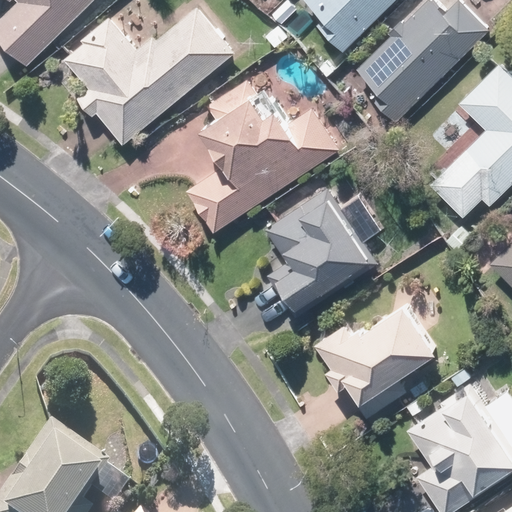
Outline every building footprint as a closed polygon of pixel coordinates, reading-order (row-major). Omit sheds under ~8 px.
[(0,29),(32,62),(95,0),(7,0),(15,7),(0,21),(0,29)] [(310,0),(324,13),(318,20),(347,48),(393,0),(310,0)] [(400,122),(490,29),(460,0),(458,0),(447,12),(435,0),(421,0),(356,68),(377,89),(372,94),(400,122)] [(157,34),(142,47),(111,11),(83,35),(87,40),(71,54),(95,83),(76,99),(89,114),(97,107),(128,143),(238,49),(199,4),(160,38),(157,34)] [(492,206),(511,185),(511,72),(502,62),(432,132),(455,155),(430,179),(466,215),(484,198),(492,206)] [(216,233),(340,145),(312,105),(288,121),(254,73),(208,105),(215,115),(200,126),(225,162),(185,190),(216,233)] [(379,264),(329,189),(257,236),(279,268),(268,274),(297,318),(379,264)] [(511,239),(490,261),(511,282),(511,239)] [(400,375),(440,347),(406,299),(357,333),(348,320),(319,340),(337,365),(328,371),(342,391),(348,387),(370,418),(410,390),(400,375)] [(447,511),(511,468),(511,445),(469,381),(407,422),(435,464),(419,475),(444,511),(447,511)] [(106,460),(48,422),(0,494),(0,511),(91,511),(95,507),(81,498),(106,460)] [(511,511),(511,501),(496,511),(511,511)]
